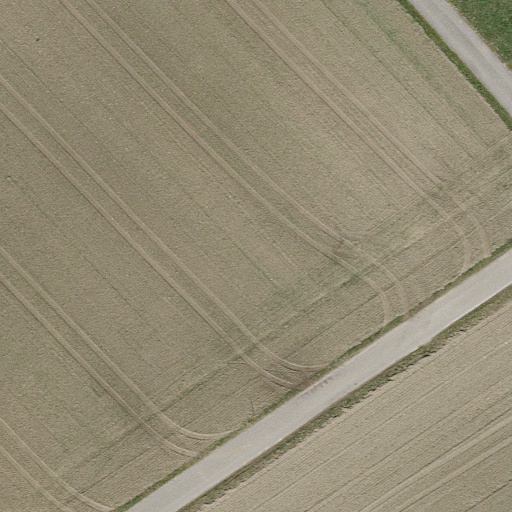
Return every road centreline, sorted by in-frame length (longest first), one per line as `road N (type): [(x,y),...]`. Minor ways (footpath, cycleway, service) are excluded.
road 1 (track): [(511,268),(151,511)]
road 2 (track): [(511,97),(419,0)]
